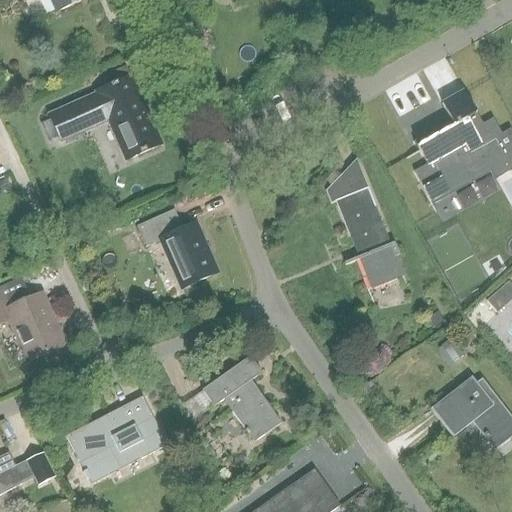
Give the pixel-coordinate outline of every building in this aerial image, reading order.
[(84,0),(48,0),(54,13),(84,0)] [(96,92),(97,96),(48,117),(50,121),(57,139),(58,141),(108,120),(125,161),(159,147),(129,77),(96,92)] [(482,126),(476,115),(463,93),(441,105),(451,124),(444,128),(443,126),(413,143),(427,168),(414,175),(429,201),(432,206),(468,185),(491,173),(495,181),(511,171),(511,133),(510,130),(501,135),(493,120),(485,124),(482,126)] [(50,121),(43,124),(50,141),(57,139),(50,121)] [(325,190),(322,192),(327,205),(333,202),(357,261),(358,260),(370,289),(401,277),(394,259),(398,257),(393,245),(389,246),(366,189),(355,193),(338,176),(325,190)] [(172,212),(135,228),(143,248),(158,241),(179,290),(215,275),(193,226),(180,231),(172,212)] [(7,311),(0,294),(0,325),(8,322),(27,364),(66,347),(43,296),(7,311)] [(494,296),(486,303),(496,314),(504,307),(494,296)] [(437,314),(428,320),(433,328),(443,321),(437,314)] [(249,357),(201,391),(213,408),(223,401),(253,443),(280,423),(250,381),(261,373),(249,357)] [(511,420),(491,393),(484,398),(470,379),(429,411),(448,435),(470,418),(496,451),(511,438),(511,420)] [(166,447),(142,398),(64,436),(88,485),(166,447)] [(42,453),(14,467),(0,474),(0,489),(0,490),(6,487),(8,490),(32,476),(36,486),(54,477),(42,453)] [(0,474),(14,467),(7,454),(0,457),(0,474)] [(314,471),(255,511),(331,511),(339,507),(314,471)] [(70,511),(66,501),(43,510),(43,511),(70,511)]
